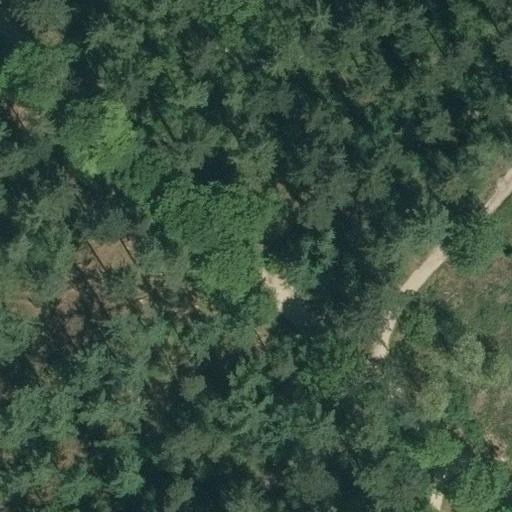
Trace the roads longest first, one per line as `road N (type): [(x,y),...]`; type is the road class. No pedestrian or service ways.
road 1 (track): [(367,378),(0,25)]
road 2 (track): [(238,511),(404,411)]
road 3 (track): [(121,144),(0,223)]
